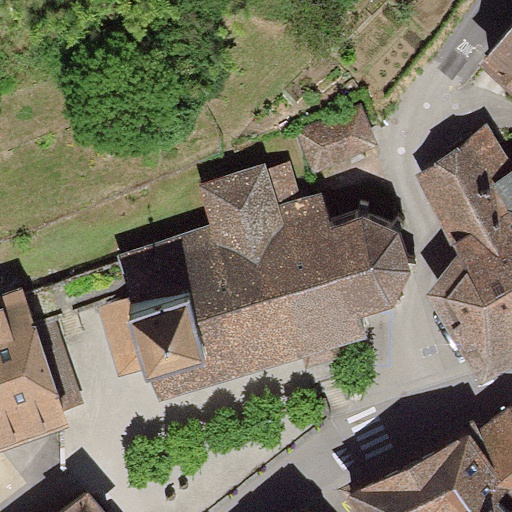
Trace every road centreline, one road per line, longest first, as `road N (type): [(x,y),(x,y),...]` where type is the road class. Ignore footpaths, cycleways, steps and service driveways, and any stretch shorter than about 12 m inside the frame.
road 1 (residential): [(501,0),(411,164),(430,245),(426,300),(452,393)]
road 2 (residential): [(452,393),(287,489),(262,511)]
